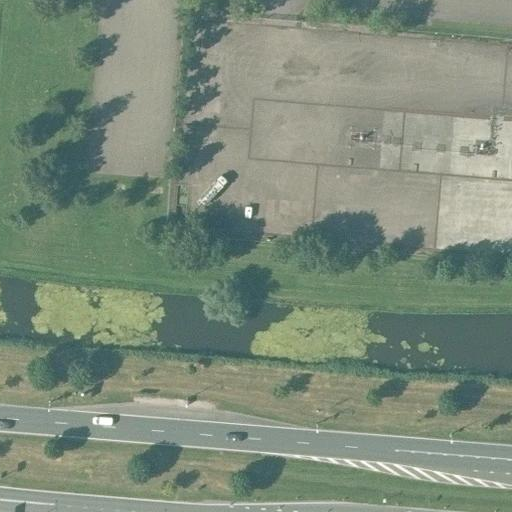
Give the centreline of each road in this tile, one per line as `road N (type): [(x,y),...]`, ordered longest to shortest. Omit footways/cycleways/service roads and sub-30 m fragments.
road 1 (secondary): [(511,465),(0,418)]
road 2 (secondary): [(0,499),(128,511)]
